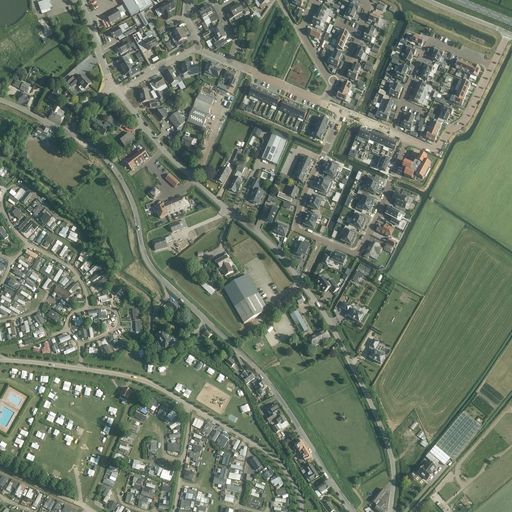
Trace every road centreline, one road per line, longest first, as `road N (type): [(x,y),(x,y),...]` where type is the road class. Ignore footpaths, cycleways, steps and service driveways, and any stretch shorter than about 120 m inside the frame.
road 1 (tertiary): [(352,511),(264,378),(152,270),(134,206),(110,163),(67,131)]
road 2 (residential): [(391,511),(389,450),(326,316),(272,245),(192,180)]
road 3 (residential): [(342,112),(295,223),(354,255),(407,140)]
road 4 (residential): [(392,134),(429,44),(492,66)]
road 5 (unknown): [(3,211),(8,188),(24,186),(79,230),(66,264)]
road 6 (residential): [(407,140),(439,151),(467,120),(492,66)]
